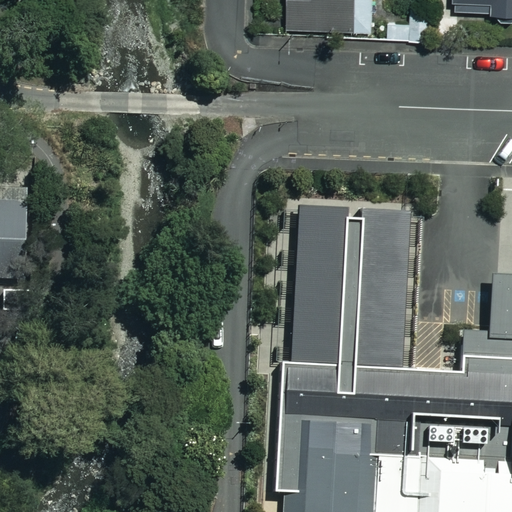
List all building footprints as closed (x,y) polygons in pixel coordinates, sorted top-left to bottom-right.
[(373,0),(288,0),(288,30),(373,32),(373,0)] [(511,0),(457,0),(457,15),(511,14),(511,0)] [(426,25),(382,21),(380,40),(424,44),(426,25)] [(20,179),(0,178),(0,274),(16,275),(20,179)] [(488,334),(463,333),(461,377),(401,374),(409,218),(299,212),(291,365),(281,364),(275,494),(285,495),(283,511),(511,511),(511,280),(505,280),(491,279),(490,292),(489,325),(488,334)]
